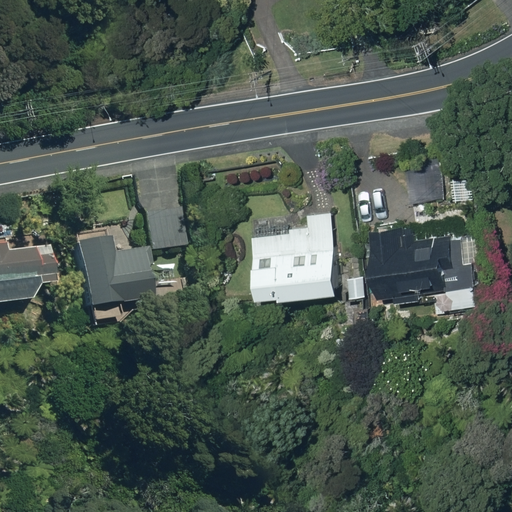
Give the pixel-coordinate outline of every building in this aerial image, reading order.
[(137,214),(142,252),(182,246),(177,209),(137,214)] [(281,304),(282,299),(339,293),(330,212),(305,214),(307,227),(288,228),(288,233),(249,236),(252,267),(249,267),(252,307),(281,304)] [(373,260),(377,296),(473,285),(471,261),(476,260),(473,239),(458,241),(457,236),(411,241),(410,229),(398,230),(398,227),(367,231),(370,261),(373,260)] [(55,246),(67,310),(133,298),(128,268),(132,268),(129,251),(94,257),(90,239),(55,246)] [(0,281),(28,278),(29,287),(46,285),(42,254),(26,256),(24,245),(0,248),(0,281)] [(347,277),(350,298),(365,296),(362,275),(347,277)]
